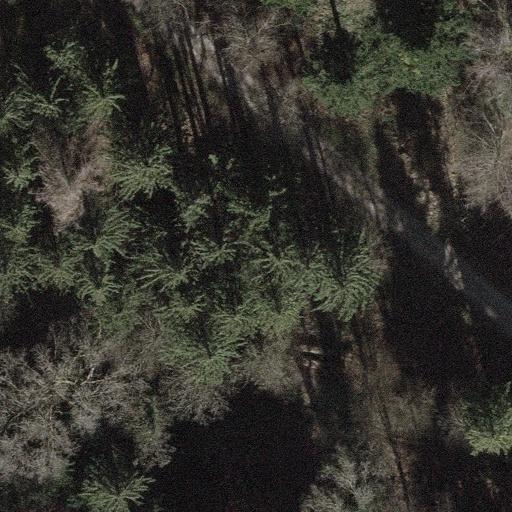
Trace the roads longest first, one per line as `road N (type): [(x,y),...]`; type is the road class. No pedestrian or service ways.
road 1 (track): [(0,303),(511,450)]
road 2 (track): [(511,317),(141,0)]
